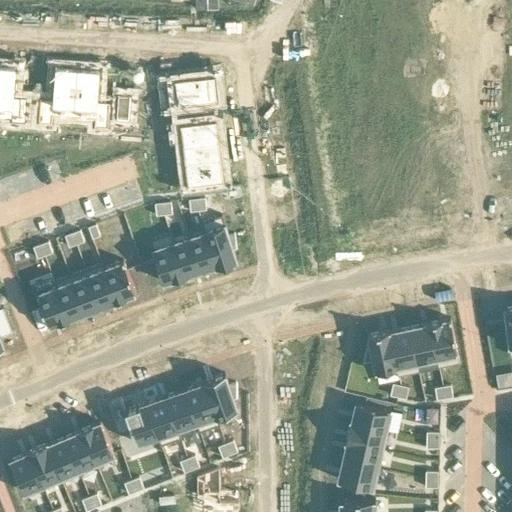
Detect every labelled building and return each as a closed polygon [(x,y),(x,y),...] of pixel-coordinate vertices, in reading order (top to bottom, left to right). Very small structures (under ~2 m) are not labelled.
[(422,16),(422,24),(434,25),(435,16),(422,16)] [(422,24),(422,32),(434,33),(434,25),(422,24)] [(354,27),(319,32),(322,52),(358,47),(354,27)] [(358,47),(322,52),(325,71),(361,66),(358,47)] [(421,55),(420,63),(432,64),(433,56),(421,55)] [(40,96),(39,121),(53,122),(53,114),(74,116),(77,66),(73,65),(73,63),(61,62),(61,64),(55,64),(53,97),(40,96)] [(0,63),(0,115),(11,117),(11,119),(25,120),(27,96),(14,95),(16,64),(0,63)] [(420,63),(420,71),(432,72),(432,64),(420,63)] [(77,66),(74,116),(95,117),(94,125),(108,126),(110,101),(98,100),(100,67),(77,66)] [(361,66),(325,71),(328,90),(364,85),(361,66)] [(215,72),(165,78),(168,103),(218,97),(215,72)] [(328,90),(327,91),(330,110),(331,109),(367,104),(364,85),(328,90)] [(118,93),(116,118),(130,119),(131,94),(118,93)] [(419,94),(418,102),(431,103),(431,95),(419,94)] [(418,102),(418,111),(430,111),(431,103),(418,102)] [(367,104),(331,109),(334,129),(370,124),(367,104)] [(216,117),(181,121),(184,144),(219,139),(216,117)] [(130,120),(129,132),(137,133),(138,121),(130,120)] [(424,138),(416,139),(418,151),(426,150),(424,138)] [(219,139),(184,144),(186,160),(221,156),(219,139)] [(407,141),(399,142),(401,154),(409,153),(407,141)] [(399,142),(391,143),(393,155),(401,154),(399,142)] [(374,146),(366,147),(368,160),(376,158),(374,146)] [(366,147),(358,149),(360,161),(368,160),(366,147)] [(153,156),(142,161),(144,168),(156,164),(153,156)] [(221,156),(186,160),(188,183),(224,179),(221,156)] [(156,164),(144,168),(147,175),(158,171),(156,164)] [(511,165),(501,167),(505,202),(511,201),(511,165)] [(443,177),(422,180),(428,216),(449,212),(443,177)] [(422,180),(405,184),(412,219),(428,216),(422,180)] [(405,184),(389,187),(395,222),(412,219),(405,184)] [(389,187),(372,190),(379,225),(395,222),(389,187)] [(353,206),(348,207),(350,219),(356,218),(358,230),(379,226),(379,225),(372,190),(372,189),(351,192),(353,206)] [(205,196),(197,197),(199,209),(207,208),(205,196)] [(197,197),(189,198),(190,210),(199,209),(197,197)] [(171,200),(163,201),(164,213),(173,212),(171,200)] [(163,201),(155,202),(156,214),(164,213),(163,201)] [(222,213),(202,220),(217,265),(237,258),(233,247),(236,246),(235,232),(229,234),(222,213)] [(204,230),(189,235),(201,269),(216,264),(216,265),(217,265),(202,220),(201,220),(204,230)] [(96,222),(89,225),(93,237),(100,234),(96,222)] [(80,228),(73,231),(77,242),(85,240),(80,228)] [(73,231),(65,234),(69,245),(77,242),(73,231)] [(170,231),(150,238),(164,281),(185,274),(170,231)] [(171,231),(170,231),(185,274),(201,269),(189,235),(174,240),(171,231)] [(49,239),(41,242),(45,254),(53,251),(49,239)] [(41,242),(33,245),(38,256),(45,254),(41,242)] [(103,261),(102,261),(116,299),(137,292),(124,258),(105,266),(103,261)] [(102,261),(86,267),(101,305),(116,299),(102,261)] [(86,267),(71,273),(85,311),(101,305),(86,267)] [(71,273),(55,279),(69,317),(85,311),(71,273)] [(56,284),(37,292),(49,325),(69,317),(55,279),(54,280),(56,284)] [(451,316),(430,321),(439,365),(460,361),(451,316)] [(430,321),(410,325),(419,369),(420,369),(418,360),(436,356),(438,365),(439,365),(430,321)] [(390,328),(399,374),(419,370),(419,369),(410,325),(391,329),(390,328)] [(367,345),(364,360),(373,358),(375,370),(396,366),(398,374),(399,374),(390,328),(389,328),(368,333),(370,345),(367,345)] [(225,372),(204,379),(220,423),(218,415),(238,408),(234,396),(237,395),(236,381),(229,383),(225,372)] [(203,381),(185,387),(200,430),(220,423),(204,379),(203,379),(203,381)] [(393,381),(390,393),(398,395),(401,383),(393,381)] [(401,383),(398,395),(406,397),(409,385),(401,383)] [(451,383),(443,384),(445,396),(453,395),(451,383)] [(443,384),(435,385),(437,398),(445,396),(443,384)] [(185,387),(166,394),(181,437),(182,436),(179,427),(196,421),(199,430),(200,430),(185,387)] [(166,394),(147,400),(162,443),(181,437),(166,394)] [(147,400),(125,408),(137,442),(158,435),(161,444),(162,443),(147,400)] [(351,419),(350,420),(386,429),(391,409),(356,401),(352,420),(351,419)] [(101,419),(82,427),(96,461),(115,453),(101,419)] [(350,420),(346,439),(382,447),(386,429),(350,420)] [(82,427),(64,435),(78,468),(96,461),(82,427)] [(427,430),(427,438),(439,438),(439,430),(427,430)] [(47,441),(46,441),(61,475),(78,468),(64,435),(48,442),(47,441)] [(233,438),(226,441),(230,453),(238,450),(233,438)] [(427,438),(426,446),(439,446),(439,438),(427,438)] [(347,440),(343,458),(378,466),(382,447),(346,439),(346,440),(347,440)] [(46,441),(29,449),(43,483),(61,475),(46,441)] [(226,441),(218,444),(223,456),(230,453),(226,441)] [(28,450),(10,458),(24,491),(43,483),(29,449),(28,449),(28,450)] [(195,453),(188,456),(192,468),(200,465),(195,453)] [(188,456),(180,459),(185,471),(192,468),(188,456)] [(343,458),(338,478),(373,486),(378,466),(343,458)] [(220,464),(195,474),(196,502),(203,501),(203,511),(240,511),(240,488),(220,489),(220,464)] [(426,469),(426,477),(438,477),(438,469),(426,469)] [(140,475),(132,478),(137,489),(144,486),(140,475)] [(426,477),(426,485),(438,486),(438,477),(426,477)] [(132,478),(124,481),(129,492),(137,489),(132,478)] [(97,491),(90,494),(94,506),(102,503),(97,491)] [(90,494),(82,497),(87,509),(94,506),(90,494)] [(376,511),(376,497),(340,498),(340,511),(376,511)]
